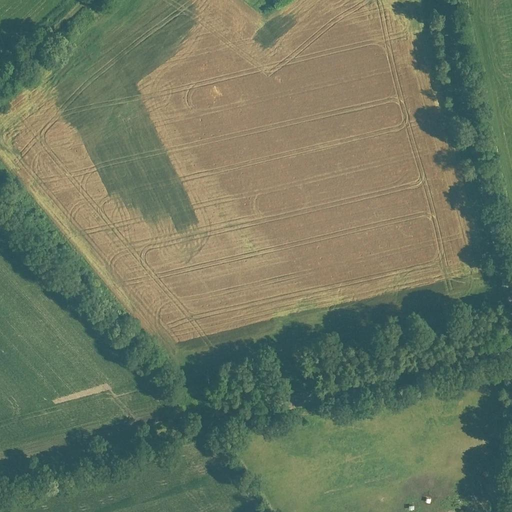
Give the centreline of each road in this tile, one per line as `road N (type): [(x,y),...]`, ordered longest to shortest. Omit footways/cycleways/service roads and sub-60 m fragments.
road 1 (unclassified): [(0,475),(511,341)]
road 2 (unclassified): [(511,309),(442,0)]
